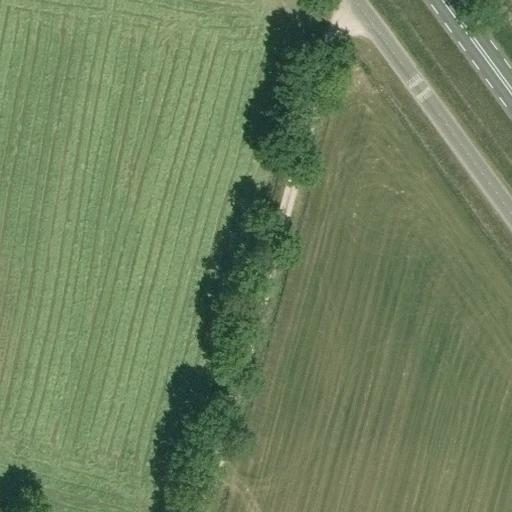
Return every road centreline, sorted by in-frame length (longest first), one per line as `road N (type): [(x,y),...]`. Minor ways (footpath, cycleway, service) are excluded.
road 1 (unknown): [(355,2),(332,41),(207,511)]
road 2 (unclassified): [(511,216),(353,0)]
